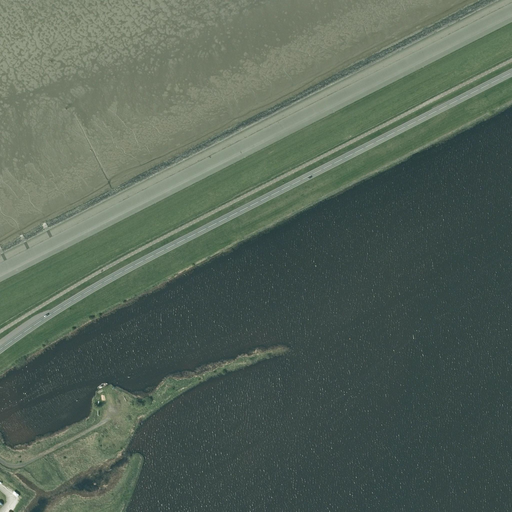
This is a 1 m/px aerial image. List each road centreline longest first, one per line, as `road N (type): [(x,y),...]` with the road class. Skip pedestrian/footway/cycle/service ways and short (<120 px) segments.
road 1 (unclassified): [(0,331),(120,259),(511,59)]
road 2 (trunk): [(511,72),(41,319)]
